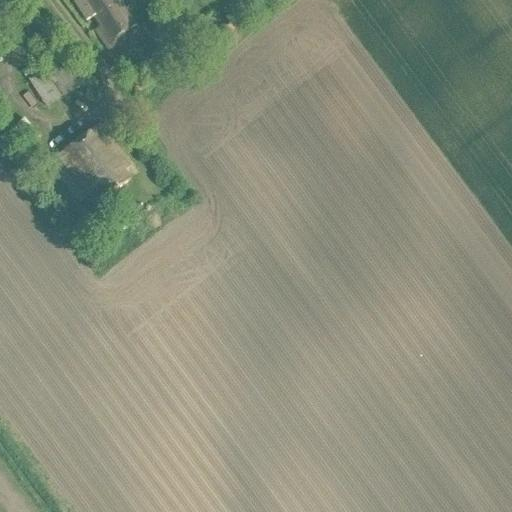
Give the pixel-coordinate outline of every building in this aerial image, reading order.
[(70,0),(86,23),(93,18),(100,28),(96,30),(108,48),(136,29),(116,0),(70,0)] [(230,17),(217,25),(225,39),(238,31),(230,17)] [(42,71),(27,82),(47,111),(86,85),(56,41),(32,57),(42,71)] [(11,147),(33,126),(23,116),(1,137),(11,147)] [(134,168),(101,125),(59,157),(97,207),(131,182),(126,174),(134,168)]
